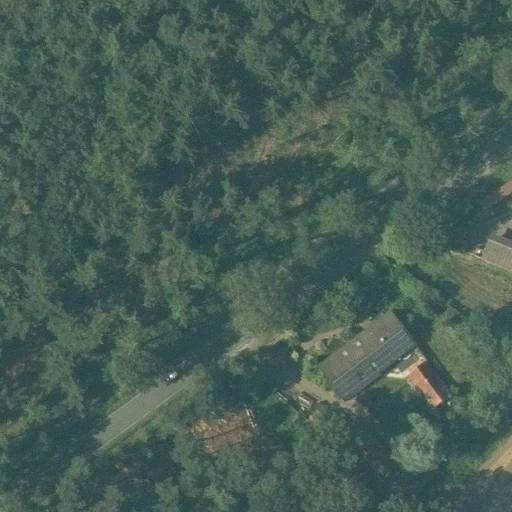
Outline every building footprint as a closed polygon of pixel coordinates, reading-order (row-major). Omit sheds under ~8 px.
[(484,213),(511,193),(511,178),(477,203),(484,213)] [(478,262),(511,271),(511,242),(486,235),(478,262)] [(383,318),(315,374),(342,406),(377,378),(369,369),(402,341),(383,318)] [(406,371),(424,357),(416,347),(398,361),(406,371)] [(446,394),(419,362),(403,376),(430,408),(446,394)] [(355,427),(325,401),(312,417),(342,442),(355,427)] [(404,455),(362,419),(355,427),(342,442),(384,478),(404,455)]
